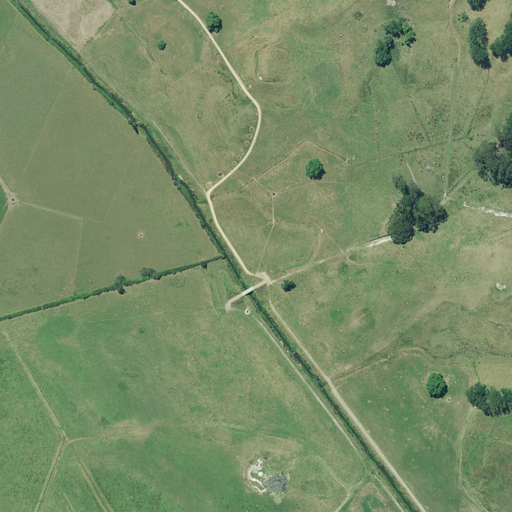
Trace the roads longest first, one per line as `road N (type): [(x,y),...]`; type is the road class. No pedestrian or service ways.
road 1 (track): [(426,511),(217,227),(209,198),(154,124),(99,71)]
road 2 (track): [(371,476),(335,469),(308,444),(203,423),(69,442)]
road 3 (track): [(263,293),(271,282),(413,228),(452,196)]
road 4 (track): [(402,511),(380,481),(371,476),(343,487),(306,456),(271,474)]
road 5 (track): [(459,46),(445,190),(452,196)]
